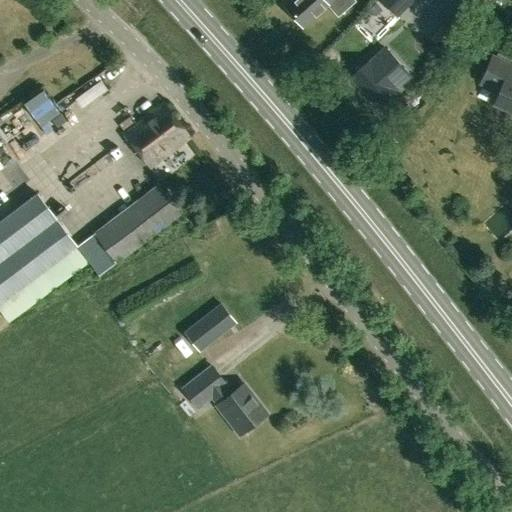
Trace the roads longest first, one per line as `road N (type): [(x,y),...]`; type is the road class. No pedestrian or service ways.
road 1 (unclassified): [(511,511),(190,108),(83,0)]
road 2 (primary): [(479,362),(346,192),(177,0)]
